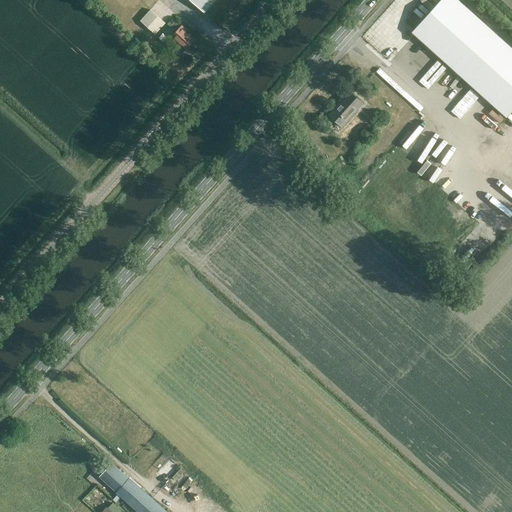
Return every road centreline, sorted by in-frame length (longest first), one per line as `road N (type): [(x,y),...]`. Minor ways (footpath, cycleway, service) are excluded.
road 1 (secondary): [(0,416),(373,0)]
road 2 (tertiary): [(0,308),(276,0)]
road 3 (track): [(31,381),(176,511)]
